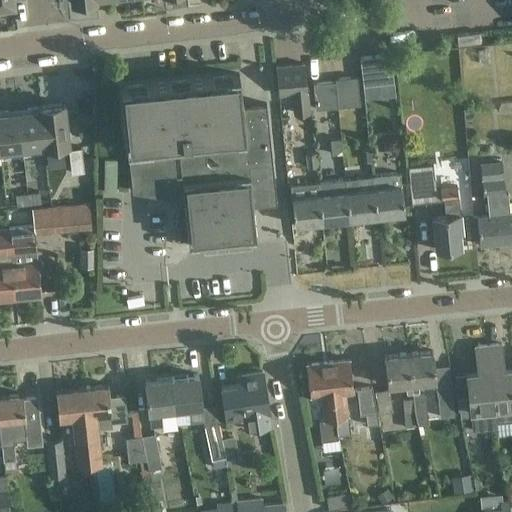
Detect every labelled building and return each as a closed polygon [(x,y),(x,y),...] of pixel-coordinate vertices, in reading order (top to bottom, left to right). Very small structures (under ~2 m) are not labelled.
[(0,0),(0,11),(15,9),(13,0),(0,0)] [(481,32),(473,33),(457,35),(458,45),(482,42),(481,32)] [(425,39),(418,39),(417,40),(418,46),(419,47),(426,46),(426,45),(425,39)] [(363,85),(393,81),(390,54),(360,57),(363,85)] [(293,114),(310,112),(305,63),(278,66),(281,95),(291,94),(293,114)] [(266,103),(260,104),(260,108),(243,109),(239,74),(120,86),(126,150),(128,150),(132,191),(161,196),(161,192),(183,196),(188,244),(256,237),(252,201),(270,199),(270,203),(277,203),(266,103)] [(335,82),(338,107),(360,104),(356,77),(335,79),(336,81),(335,82)] [(315,110),(338,107),(335,82),(313,83),(315,110)] [(39,107),(44,145),(44,147),(68,144),(64,103),(39,106),(39,107)] [(18,112),(22,147),(44,145),(39,107),(27,108),(27,111),(18,112)] [(0,111),(0,149),(22,147),(18,112),(8,113),(8,110),(0,111)] [(84,172),(81,147),(69,149),(71,173),(84,172)] [(126,186),(128,154),(113,153),(112,186),(126,186)] [(305,154),(307,169),(318,168),(316,153),(305,154)] [(511,242),(511,212),(510,213),(508,193),(506,193),(502,160),(480,163),(483,197),(486,196),(488,214),(476,215),(479,246),(511,242)] [(457,198),(456,185),(435,188),(433,165),(407,168),(411,203),(444,199),(446,217),(433,218),(436,250),(461,247),(459,232),(462,232),(458,198),(457,198)] [(400,173),(372,176),(376,215),(404,213),(400,173)] [(349,218),(376,215),(372,176),(345,178),(349,218)] [(318,181),(322,221),(349,218),(345,178),(318,181)] [(294,224),(322,221),(318,181),(290,184),(294,224)] [(39,191),(27,193),(28,204),(41,202),(39,191)] [(16,205),(28,204),(27,193),(15,194),(16,205)] [(74,205),(60,206),(62,228),(91,225),(89,204),(74,205)] [(33,226),(8,228),(15,295),(41,292),(34,226),(33,226)] [(0,296),(15,295),(8,228),(0,229),(0,296)] [(95,265),(95,247),(80,247),(80,265),(95,265)] [(501,344),(488,345),(495,408),(496,422),(511,420),(511,369),(504,370),(501,344)] [(496,429),(496,422),(495,408),(488,345),(475,346),(478,373),(455,375),(459,412),(470,411),(472,431),(496,429)] [(412,392),(413,397),(414,412),(417,424),(428,423),(425,393),(419,394),(418,391),(419,391),(418,383),(436,381),(433,351),(408,353),(412,392)] [(412,392),(408,353),(384,356),(387,386),(405,384),(406,393),(412,392)] [(349,359),(328,362),(337,434),(350,433),(348,417),(346,418),(343,391),(353,390),(349,359)] [(337,434),(328,362),(306,364),(310,395),(321,394),(324,420),(319,420),(320,441),(337,439),(337,434)] [(251,415),(253,427),(271,424),(262,371),(236,375),(238,384),(221,387),(224,407),(226,419),(251,415)] [(171,377),(175,410),(190,408),(191,421),(202,420),(201,406),(202,406),(198,374),(171,377)] [(177,429),(175,410),(171,377),(144,380),(148,413),(149,413),(151,426),(161,425),(162,430),(177,429)] [(107,385),(81,388),(85,416),(86,436),(90,467),(102,466),(98,429),(111,428),(110,421),(126,420),(124,395),(109,397),(107,385)] [(357,389),(360,415),(365,414),(367,425),(378,423),(372,386),(357,389)] [(75,437),(77,453),(79,469),(90,467),(86,436),(85,416),(81,388),(56,390),(59,419),(73,417),(75,437)] [(374,391),(379,413),(393,410),(388,388),(374,391)] [(439,417),(454,415),(451,393),(437,395),(439,417)] [(0,396),(0,427),(1,441),(3,461),(15,460),(13,435),(26,434),(27,445),(42,443),(38,396),(23,398),(23,394),(0,396)] [(414,412),(413,397),(403,398),(405,427),(415,426),(414,412)] [(215,405),(202,407),(204,426),(217,423),(215,405)] [(224,456),(222,446),(217,423),(204,426),(209,449),(211,459),(224,456)] [(149,470),(162,468),(155,433),(142,436),(149,470)] [(45,440),(49,475),(65,473),(61,438),(45,440)] [(342,458),(326,459),(327,476),(343,474),(342,458)] [(15,460),(3,461),(5,475),(17,474),(15,460)] [(162,468),(149,470),(155,499),(163,498),(159,481),(162,468)] [(469,479),(453,481),(455,493),(471,490),(469,479)] [(505,487),(484,488),(484,498),(506,497),(505,487)] [(387,488),(376,495),(382,503),(393,496),(387,488)] [(7,491),(0,491),(0,511),(9,511),(7,491)] [(348,492),(326,496),(328,509),(350,505),(348,492)] [(237,501),(238,511),(284,511),(283,502),(262,504),(261,498),(237,501)] [(480,509),(480,511),(510,511),(508,499),(500,500),(500,507),(480,509)]
